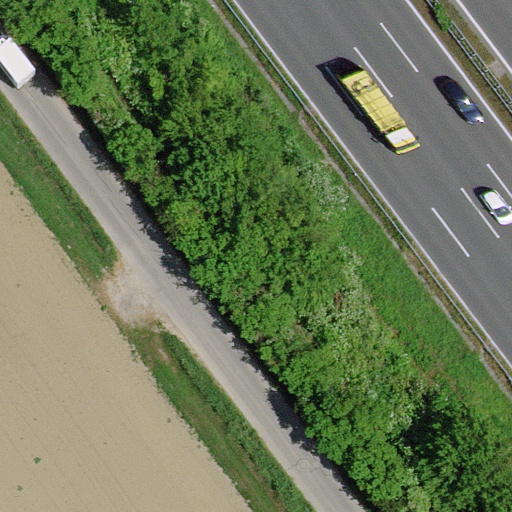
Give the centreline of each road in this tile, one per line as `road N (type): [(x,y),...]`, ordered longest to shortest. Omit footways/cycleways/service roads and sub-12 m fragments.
road 1 (unclassified): [(0,52),(344,511)]
road 2 (motorway): [(313,0),(511,263)]
